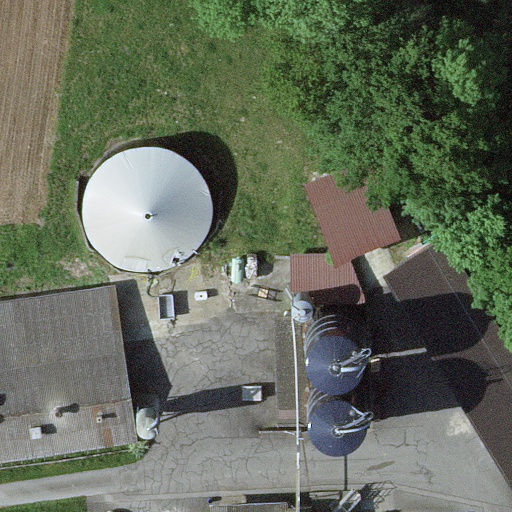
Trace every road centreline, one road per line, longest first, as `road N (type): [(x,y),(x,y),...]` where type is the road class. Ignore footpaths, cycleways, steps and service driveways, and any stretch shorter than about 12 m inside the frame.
road 1 (unclassified): [(501,511),(461,461),(414,450),(0,497)]
road 2 (track): [(511,167),(392,0)]
